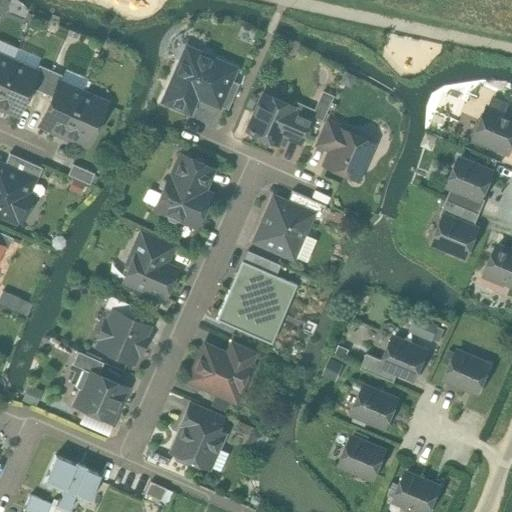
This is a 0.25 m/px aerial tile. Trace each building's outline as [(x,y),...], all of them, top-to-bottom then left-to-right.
[(234,68),(192,49),(186,52),(185,51),(163,100),(189,111),(194,101),(193,100),(201,97),(201,98),(202,98),(207,100),(218,74),(230,79),(234,68)] [(0,56),(0,89),(12,62),(0,56)] [(35,74),(12,62),(0,89),(0,104),(18,113),(30,87),(35,74)] [(49,71),(38,66),(35,74),(30,87),(41,91),(49,71)] [(61,76),(49,71),(41,91),(52,96),(57,84),(58,84),(61,76)] [(230,79),(218,74),(207,100),(227,109),(239,83),(230,79)] [(52,96),(40,123),(64,133),(82,93),(58,84),(57,84),(52,96)] [(82,93),(64,133),(88,144),(105,103),(82,93)] [(293,106),(264,93),(247,130),(276,143),(281,132),(301,141),(310,119),(291,110),(293,106)] [(511,145),(511,117),(487,107),(481,121),(479,122),(474,132),(476,135),(475,137),(510,151),(511,145)] [(327,120),(317,143),(331,150),(341,128),(342,128),(343,127),(327,120)] [(342,128),(341,128),(331,150),(325,165),(355,178),(371,141),(342,128)] [(42,167),(9,153),(4,165),(33,178),(33,179),(36,181),(42,167)] [(211,167),(182,154),(172,178),(168,177),(155,206),(167,211),(166,214),(168,219),(174,222),(179,219),(180,217),(196,224),(209,195),(201,191),(211,167)] [(492,172),(459,159),(448,184),(481,198),(492,172)] [(4,165),(0,163),(0,213),(15,220),(20,208),(22,209),(27,208),(31,199),(29,194),(27,193),(33,179),(33,178),(4,165)] [(94,173),(73,163),(68,174),(90,184),(94,173)] [(325,204),(292,190),(287,202),(311,213),(310,213),(319,217),(325,204)] [(287,202),(274,197),(255,239),(292,255),(310,213),(311,213),(287,202)] [(480,213),(447,199),(440,214),(444,215),(474,227),(480,213)] [(474,227),(444,215),(433,241),(467,255),(477,229),(474,227)] [(13,237),(0,231),(0,244),(2,245),(2,246),(8,249),(13,237)] [(172,246),(141,233),(127,264),(129,268),(124,279),(164,297),(176,270),(167,266),(165,262),(172,246)] [(511,252),(497,246),(485,274),(501,281),(502,278),(511,282),(511,252)] [(296,284),(242,261),(216,319),(271,342),(296,284)] [(142,309),(109,295),(104,307),(113,311),(114,310),(138,320),(142,309)] [(113,311),(108,323),(104,322),(98,335),(102,336),(98,346),(132,362),(138,350),(140,351),(146,338),(143,337),(149,325),(138,320),(114,310),(113,311)] [(413,330),(436,340),(442,326),(419,316),(413,330)] [(427,351),(393,337),(383,363),(416,377),(427,351)] [(254,353),(232,343),(227,354),(249,364),(254,353)] [(227,354),(205,344),(189,379),(233,398),(240,383),(242,383),(250,364),(249,364),(227,354)] [(104,362),(78,351),(72,364),(83,369),(98,375),(104,362)] [(490,365),(457,351),(446,376),(480,390),(490,365)] [(98,375),(83,369),(76,387),(83,390),(76,405),(110,420),(125,387),(98,375)] [(398,400),(364,386),(354,411),(387,425),(398,400)] [(223,418),(190,403),(180,425),(183,427),(173,452),(176,453),(178,458),(186,461),(191,459),(207,467),(222,432),(217,430),(223,418)] [(385,451),(352,437),(341,463),(374,476),(385,451)] [(75,463),(56,455),(42,485),(61,493),(60,497),(59,496),(53,509),(61,511),(67,511),(72,502),(71,502),(73,498),(87,505),(100,475),(86,468),(87,466),(76,461),(75,463)] [(428,511),(439,486),(406,473),(395,498),(428,511)]
